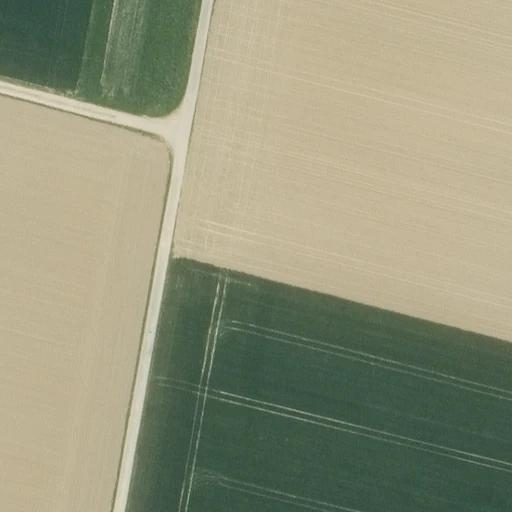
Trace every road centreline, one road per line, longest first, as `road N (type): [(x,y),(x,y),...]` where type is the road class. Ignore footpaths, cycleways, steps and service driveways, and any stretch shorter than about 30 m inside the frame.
road 1 (track): [(121,511),(208,0)]
road 2 (track): [(185,138),(0,91)]
